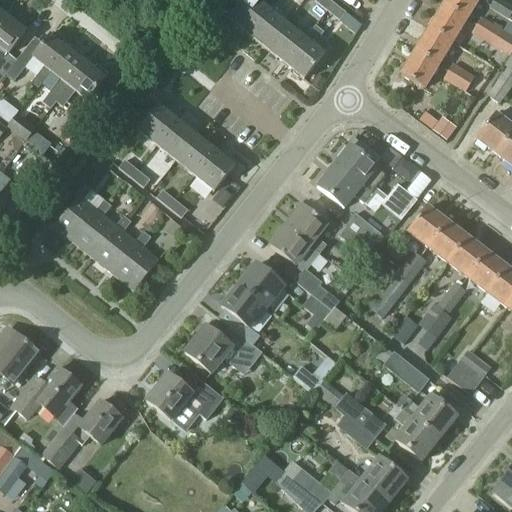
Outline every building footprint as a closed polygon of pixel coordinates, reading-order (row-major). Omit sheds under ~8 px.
[(245,36),(266,10),(253,0),(242,0),(226,20),(245,36)] [(326,12),(333,5),(326,0),(315,0),(314,3),(326,12)] [(446,0),(442,7),(465,21),(477,0),(446,0)] [(511,23),(511,7),(499,0),(494,0),(488,9),(507,21),(511,23)] [(345,15),(333,5),(326,12),(339,23),(345,15)] [(451,44),(465,21),(442,7),(428,30),(451,44)] [(264,51),(285,25),(266,10),(245,36),(264,51)] [(6,19),(0,27),(0,82),(3,78),(16,62),(8,56),(25,34),(6,19)] [(480,19),(471,35),(482,42),(491,26),(480,19)] [(283,66),(304,40),(285,25),(264,51),(283,66)] [(502,33),(491,26),(482,42),(493,48),(502,33)] [(437,67),(451,44),(428,30),(414,53),(437,67)] [(65,41),(53,32),(50,37),(32,59),(44,68),(31,85),(38,90),(51,74),(50,73),(67,52),(61,46),(65,41)] [(304,40),(283,66),(302,81),(323,56),(304,40)] [(67,52),(50,73),(51,74),(61,82),(49,99),(43,106),(50,111),(55,104),(68,88),(85,66),(79,61),(82,56),(71,47),(67,52)] [(423,91),(437,67),(414,53),(400,77),(423,91)] [(16,62),(3,78),(11,85),(30,62),(22,55),(16,62)] [(506,69),(487,97),(499,106),(502,101),(503,101),(511,88),(511,55),(504,67),(506,69)] [(476,62),(469,75),(480,81),(487,68),(476,62)] [(86,102),(104,81),(108,76),(96,67),(93,72),(85,66),(68,88),(55,104),(62,109),(75,93),(86,102)] [(452,66),(442,81),(453,88),(463,73),(452,66)] [(474,79),(463,73),(453,88),(464,95),(474,79)] [(19,111),(6,99),(0,106),(0,115),(9,123),(19,111)] [(94,114),(82,104),(59,134),(71,143),(94,114)] [(155,148),(176,123),(156,107),(136,133),(155,148)] [(5,131),(16,139),(24,145),(36,130),(17,116),(5,131)] [(436,116),(425,130),(439,140),(449,127),(436,116)] [(495,157),(511,134),(511,131),(494,117),(475,141),(495,157)] [(174,163),(195,138),(176,123),(155,148),(174,163)] [(511,134),(495,157),(511,169),(511,134)] [(193,178),(214,153),(195,138),(174,163),(193,178)] [(332,169),(380,208),(380,207),(400,223),(416,202),(415,201),(429,184),(419,177),(407,191),(399,185),(397,187),(397,186),(386,199),(366,182),(375,170),(373,168),(379,160),(357,143),(351,150),(349,149),(332,169)] [(214,153),(193,178),(213,194),(233,168),(214,153)] [(24,157),(20,168),(36,174),(40,163),(24,157)] [(393,172),(408,184),(417,173),(402,161),(393,172)] [(137,172),(124,162),(118,170),(130,180),(137,172)] [(374,215),(380,208),(332,169),(316,190),(342,211),(353,198),(374,215)] [(137,172),(130,180),(143,190),(149,182),(137,172)] [(0,175),(0,213),(1,213),(6,206),(0,200),(0,195),(10,183),(0,175)] [(12,197),(21,204),(22,204),(27,206),(40,189),(36,186),(36,185),(27,178),(12,197)] [(106,205),(105,204),(103,202),(95,212),(83,202),(91,193),(83,186),(74,198),(77,200),(53,229),(73,245),(106,205)] [(46,207),(56,215),(70,197),(60,189),(46,207)] [(162,193),(156,200),(169,211),(175,203),(162,193)] [(187,213),(175,203),(169,211),(181,221),(187,213)] [(93,261),(126,221),(123,218),(115,228),(103,218),(110,209),(106,205),(73,245),(93,261)] [(285,228),(309,248),(319,256),(326,248),(316,240),(325,228),(301,208),(285,228)] [(426,209),(407,234),(427,250),(446,225),(426,209)] [(344,228),(377,254),(377,253),(371,248),(381,237),(354,216),(344,228)] [(113,277),(146,237),(143,234),(135,244),(122,234),(130,224),(126,221),(93,261),(113,277)] [(447,265),(466,240),(446,225),(427,250),(447,265)] [(300,259),(309,248),(285,228),(269,247),(293,267),(301,274),(293,283),(310,297),(310,298),(341,323),(344,319),(335,311),(340,305),(330,297),(333,295),(321,285),(322,285),(304,271),(308,266),(300,259)] [(370,263),(377,254),(344,228),(337,237),(370,263)] [(146,237),(113,277),(133,294),(158,263),(142,250),(150,240),(154,236),(150,233),(147,238),(146,237)] [(466,280),(485,255),(466,240),(447,265),(466,280)] [(420,259),(414,255),(370,312),(376,317),(420,259)] [(486,295),(505,271),(485,255),(466,280),(486,295)] [(382,321),(426,264),(420,259),(376,317),(382,321)] [(238,287),(266,310),(283,289),(254,266),(238,287)] [(506,311),(511,302),(511,276),(505,271),(486,295),(506,311)] [(445,296),(456,306),(465,294),(453,285),(445,296)] [(249,331),(266,310),(238,287),(220,308),(249,331)] [(441,314),(442,313),(448,317),(456,306),(445,296),(436,308),(435,307),(422,323),(430,329),(441,314)] [(331,336),(341,323),(310,298),(302,309),(313,317),(305,327),(315,334),(320,327),(331,336)] [(451,321),(441,314),(430,329),(427,333),(436,340),(451,321)] [(220,340),(206,329),(185,354),(211,376),(223,362),(243,378),(262,355),(229,329),(220,340)] [(13,337),(0,354),(0,377),(13,387),(37,356),(13,337)] [(471,371),(479,361),(467,353),(460,362),(471,371)] [(382,368),(418,396),(428,383),(393,355),(382,368)] [(300,368),(292,380),(312,396),(329,376),(328,375),(329,373),(328,372),(335,365),(324,357),(318,365),(321,367),(320,369),(319,368),(312,377),(300,368)] [(491,370),(479,361),(471,371),(483,380),(491,370)] [(483,380),(471,371),(460,362),(453,371),(476,389),(483,380)] [(56,370),(31,401),(55,421),(80,389),(56,370)] [(476,389),(453,371),(446,380),(470,397),(476,389)] [(186,430),(198,417),(206,423),(223,401),(192,377),(182,389),(167,377),(145,403),(170,423),(180,431),(186,430)] [(334,410),(343,418),(374,442),(386,428),(346,395),(334,410)] [(395,407),(438,442),(455,420),(429,399),(420,411),(403,397),(395,407)] [(0,406),(0,421),(8,412),(14,404),(9,400),(2,408),(0,406)] [(70,421),(40,458),(58,473),(86,437),(100,448),(120,421),(98,404),(79,428),(70,421)] [(421,464),(438,442),(395,407),(388,416),(405,430),(395,443),(421,464)] [(8,412),(0,421),(0,430),(1,432),(13,416),(8,412)] [(374,442),(343,418),(336,428),(366,452),(374,442)] [(0,434),(0,474),(13,458),(19,449),(0,434)] [(15,460),(14,460),(0,478),(0,494),(5,498),(27,469),(26,469),(34,459),(22,450),(15,460)] [(360,484),(387,505),(406,482),(379,460),(361,483),(360,484)] [(283,475),(322,506),(331,496),(301,471),(300,472),(290,464),(283,475)] [(511,471),(497,490),(510,500),(506,505),(511,509),(511,471)] [(361,483),(348,472),(340,483),(353,493),(343,506),(350,511),(381,511),(387,505),(360,484),(361,483)] [(69,474),(65,488),(82,494),(87,480),(69,474)] [(322,507),(322,506),(283,475),(274,484),(301,511),(315,511),(321,507),(322,507)] [(236,505),(244,494),(232,486),(225,498),(236,505)]
